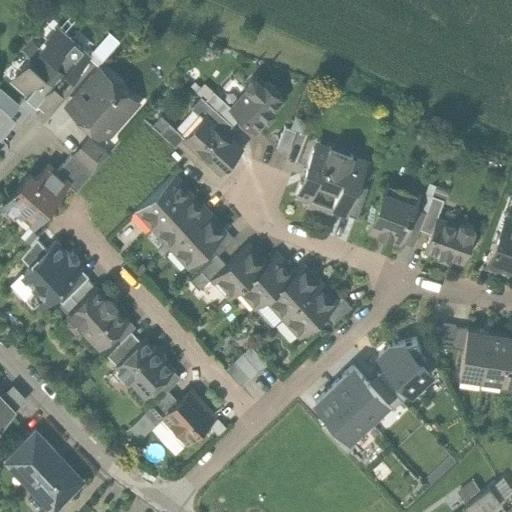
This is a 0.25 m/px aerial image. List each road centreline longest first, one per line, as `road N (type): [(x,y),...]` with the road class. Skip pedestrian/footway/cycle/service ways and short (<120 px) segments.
road 1 (residential): [(255,416),(80,229)]
road 2 (residential): [(0,341),(163,493)]
road 3 (residential): [(404,281),(255,416)]
road 4 (residential): [(250,181),(269,225),(404,281)]
